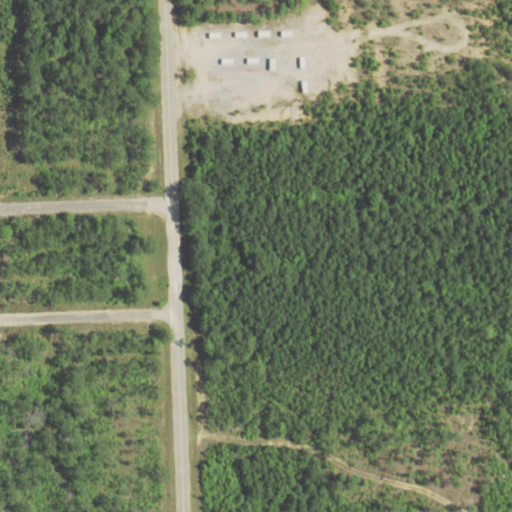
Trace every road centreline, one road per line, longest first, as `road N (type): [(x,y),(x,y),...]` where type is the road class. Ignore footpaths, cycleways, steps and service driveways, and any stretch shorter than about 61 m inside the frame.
road 1 (residential): [(162,0),(181,511)]
road 2 (residential): [(0,319),(176,313)]
road 3 (residential): [(171,199),(0,206)]
